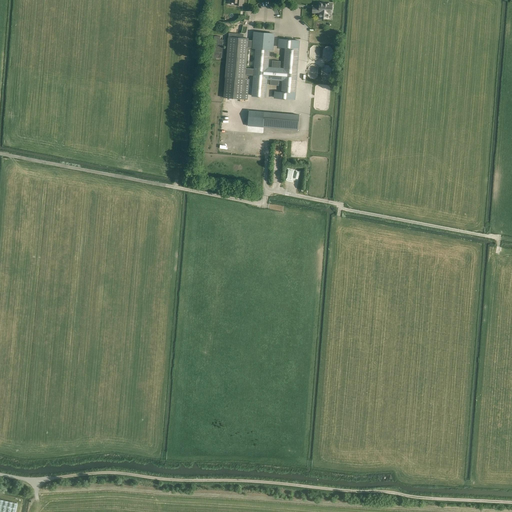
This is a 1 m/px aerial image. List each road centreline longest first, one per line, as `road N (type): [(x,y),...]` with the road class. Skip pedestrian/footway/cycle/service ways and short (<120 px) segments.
road 1 (track): [(0,153),(264,203),(265,189),(498,238),(497,251)]
road 2 (track): [(511,502),(110,471),(0,474)]
